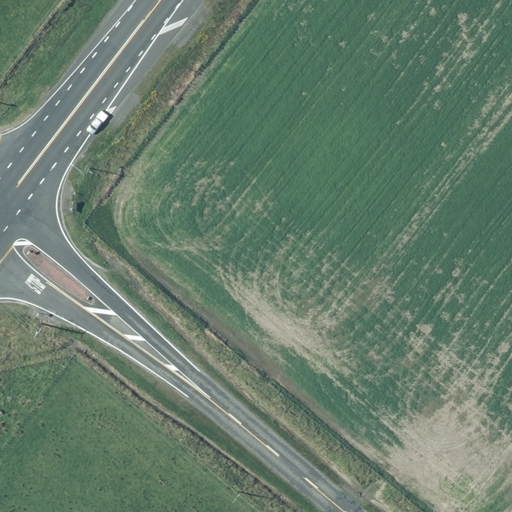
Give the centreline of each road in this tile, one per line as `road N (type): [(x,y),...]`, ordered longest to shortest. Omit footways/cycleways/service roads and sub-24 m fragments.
road 1 (unclassified): [(10,196),(183,377)]
road 2 (trunk): [(162,0),(10,196)]
road 3 (unclassified): [(183,377),(0,270)]
road 4 (unclassified): [(183,377),(342,511)]
